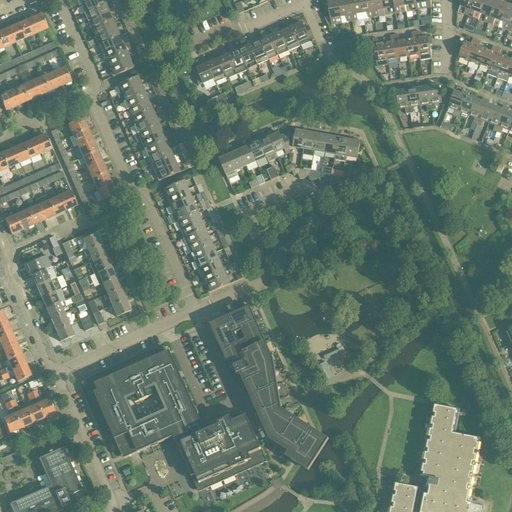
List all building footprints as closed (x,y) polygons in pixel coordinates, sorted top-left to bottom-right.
[(85,14),(107,5),(105,0),(97,0),(82,7),(85,14)] [(353,22),(349,0),(343,0),(339,1),(343,24),(353,22)] [(349,0),(353,22),(364,20),(360,0),(349,0)] [(360,0),(364,20),(375,18),(371,0),(360,0)] [(371,0),(375,18),(385,16),(382,0),(371,0)] [(396,15),(393,0),(382,0),(385,16),(396,15)] [(407,13),(404,0),(393,0),(396,15),(407,13)] [(404,0),(407,13),(417,11),(415,0),(404,0)] [(415,0),(417,11),(432,8),(431,0),(415,0)] [(469,17),(474,0),(462,0),(458,13),(469,17)] [(474,0),(469,17),(479,20),(486,0),(474,0)] [(489,24),(497,0),(486,0),(479,20),(489,24)] [(497,0),(489,24),(499,28),(508,5),(502,3),(502,0),(497,0)] [(343,24),(339,1),(328,3),(330,17),(325,18),(329,26),(343,24)] [(241,3),(235,5),(240,15),(245,13),(241,3)] [(107,5),(85,14),(89,22),(110,12),(107,5)] [(511,6),(508,5),(499,28),(509,32),(511,24),(511,6)] [(110,12),(89,22),(92,30),(114,20),(110,12)] [(41,15),(30,20),(36,34),(47,29),(41,15)] [(30,20),(19,24),(25,38),(36,34),(30,20)] [(96,38),(117,28),(114,20),(92,30),(96,38)] [(293,27),(292,28),(298,44),(300,47),(315,41),(314,37),(309,26),(305,28),(302,23),(293,27)] [(19,24),(8,29),(14,43),(25,38),(19,24)] [(117,28),(96,38),(99,46),(121,36),(117,28)] [(292,28),(281,32),(289,52),(300,47),(298,44),(292,28)] [(8,29),(0,32),(0,39),(3,48),(14,43),(8,29)] [(485,33),(475,30),(474,34),(483,38),(485,33)] [(281,32),(271,37),(279,56),(289,52),(281,32)] [(421,32),(416,33),(420,56),(420,61),(421,61),(432,60),(431,55),(429,44),(428,37),(422,38),(421,32)] [(413,40),(407,41),(409,58),(420,56),(416,33),(412,34),(413,40)] [(121,36),(99,46),(103,54),(124,44),(121,36)] [(391,43),(385,44),(389,66),(399,64),(399,60),(395,36),(391,37),(391,43)] [(399,36),(395,36),(399,60),(409,58),(407,41),(400,42),(399,36)] [(271,37),(260,42),(269,61),(279,56),(271,37)] [(378,39),(373,40),(377,63),(377,67),(389,66),(385,44),(379,45),(378,39)] [(456,56),(456,57),(457,57),(459,58),(459,59),(469,63),(477,41),(473,39),(471,45),(465,42),(464,45),(457,43),(456,42),(456,56)] [(477,41),(469,63),(479,67),(485,50),(480,48),(482,42),(477,41)] [(53,42),(42,47),(45,53),(56,48),(53,42)] [(260,42),(250,46),(258,65),(269,61),(260,42)] [(124,44),(103,54),(106,61),(128,52),(124,44)] [(250,46),(239,51),(248,70),(258,65),(250,46)] [(42,47),(31,52),(34,58),(45,53),(42,47)] [(485,50),(479,67),(489,70),(498,48),(493,47),(491,52),(485,50)] [(489,70),(488,75),(498,79),(506,58),(500,55),(502,50),(498,48),(489,70)] [(57,51),(46,55),(48,61),(59,56),(57,51)] [(239,51),(229,55),(238,75),(249,71),(248,70),(239,51)] [(31,52),(20,57),(23,63),(34,58),(31,52)] [(110,69),(131,60),(128,52),(106,61),(110,69)] [(303,56),(304,59),(307,65),(312,62),(308,54),(303,56)] [(46,55),(35,60),(37,66),(48,61),(46,55)] [(229,55),(218,60),(227,79),(229,78),(230,79),(238,75),(229,55)] [(20,57),(9,62),(12,67),(23,63),(20,57)] [(506,58),(498,79),(508,83),(510,78),(511,71),(511,58),(511,60),(506,58)] [(307,65),(304,59),(298,62),(300,67),(307,65)] [(35,60),(24,65),(26,71),(37,66),(35,60)] [(131,60),(110,69),(113,77),(121,74),(135,68),(131,60)] [(218,60),(208,64),(215,80),(214,80),(216,84),(227,79),(218,60)] [(9,62),(0,65),(0,69),(1,72),(12,67),(9,62)] [(198,71),(193,73),(199,87),(204,84),(204,85),(214,80),(215,80),(208,64),(197,69),(198,71)] [(24,65),(13,70),(16,75),(26,71),(24,65)] [(64,68),(53,73),(60,87),(71,82),(64,68)] [(13,70),(2,75),(5,80),(16,75),(13,70)] [(53,73),(43,78),(49,92),(60,87),(53,73)] [(133,80),(117,87),(121,95),(142,85),(139,77),(133,80)] [(43,78),(32,83),(38,97),(49,92),(43,78)] [(32,83),(21,87),(27,102),(38,97),(32,83)] [(425,88),(418,89),(421,107),(427,106),(428,111),(432,111),(428,84),(424,85),(425,88)] [(432,84),(428,84),(432,111),(436,110),(435,104),(442,103),(440,86),(432,87),(432,84)] [(121,95),(118,96),(121,104),(124,103),(146,93),(142,85),(121,95)] [(13,87),(9,89),(10,92),(16,106),(27,102),(21,87),(14,90),(13,87)] [(410,87),(407,88),(411,114),(415,113),(414,108),(421,107),(418,89),(411,90),(410,87)] [(406,115),(411,114),(407,88),(403,88),(404,91),(396,92),(399,110),(406,109),(406,115)] [(455,92),(449,108),(455,111),(453,116),(457,118),(466,93),(463,91),(462,94),(455,92)] [(10,92),(0,96),(0,99),(5,111),(16,106),(10,92)] [(511,101),(511,95),(504,92),(502,98),(511,101)] [(146,93),(124,103),(128,111),(142,104),(149,101),(146,93)] [(466,93),(457,118),(461,119),(461,118),(467,121),(469,116),(475,100),(469,97),(470,94),(466,93)] [(218,97),(206,102),(209,108),(218,103),(220,103),(224,101),(222,96),(218,97)] [(475,100),(469,116),(475,118),(473,124),(477,125),(487,100),(483,99),(482,102),(475,100)] [(487,100),(477,125),(481,127),(483,121),(489,124),(495,107),(489,105),(490,102),(487,100)] [(142,104),(128,111),(131,119),(153,109),(149,101),(142,104)] [(495,107),(489,124),(495,126),(493,132),(497,133),(507,108),(503,107),(502,110),(495,107)] [(507,108),(497,133),(501,135),(503,129),(510,131),(511,124),(511,113),(509,112),(510,109),(507,108)] [(153,109),(131,119),(135,126),(156,117),(153,109)] [(156,117),(135,126),(138,134),(160,125),(156,117)] [(68,125),(73,136),(87,130),(82,119),(68,125)] [(160,125),(138,134),(142,142),(149,139),(163,133),(160,125)] [(50,133),(55,144),(61,141),(56,130),(50,133)] [(73,136),(78,147),(92,141),(87,130),(73,136)] [(303,150),(306,133),(295,131),(292,148),(303,150)] [(149,139),(142,142),(145,150),(150,148),(167,140),(163,133),(149,139)] [(275,154),(283,150),(285,155),(289,153),(287,133),(280,137),(278,133),(268,138),(277,158),(275,154)] [(313,157),(313,152),(317,134),(306,133),(303,150),(302,155),(313,157)] [(313,152),(324,154),(327,136),(317,134),(313,152)] [(45,135),(34,140),(40,154),(52,149),(45,135)] [(324,154),(335,156),(338,138),(327,136),(324,154)] [(277,158),(268,138),(258,142),(265,158),(268,162),(277,158)] [(345,162),(346,157),(345,157),(348,140),(338,138),(335,156),(334,161),(345,162)] [(34,140),(23,145),(30,159),(40,154),(34,140)] [(150,148),(145,150),(149,158),(170,148),(167,140),(150,148)] [(345,157),(346,157),(356,159),(359,142),(348,140),(345,157)] [(55,144),(60,155),(66,152),(61,141),(55,144)] [(78,147),(83,158),(97,152),(92,141),(78,147)] [(248,146),(255,162),(265,158),(258,142),(248,146)] [(23,145),(13,150),(19,164),(30,159),(23,145)] [(255,162),(248,146),(238,151),(245,167),(255,162)] [(170,148),(149,158),(152,166),(173,156),(170,148)] [(13,150),(2,154),(8,169),(19,164),(13,150)] [(245,167),(238,151),(228,155),(235,171),(245,167)] [(60,155),(65,166),(70,163),(66,152),(60,155)] [(83,158),(87,169),(102,162),(97,152),(83,158)] [(237,176),(235,171),(228,155),(218,160),(227,180),(237,176)] [(173,156),(152,166),(156,173),(177,164),(173,156)] [(87,169),(92,180),(106,173),(102,162),(87,169)] [(65,166),(70,177),(75,174),(70,163),(65,166)] [(58,164),(47,169),(49,174),(60,169),(58,164)] [(177,164),(156,173),(159,182),(167,178),(181,172),(177,164)] [(293,176),(297,175),(296,174),(298,174),(299,169),(296,169),(295,170),(292,164),(288,166),(291,171),(291,172),(293,176)] [(272,173),(274,179),(278,177),(274,167),(270,169),(272,173)] [(47,169),(36,174),(39,179),(49,174),(47,169)] [(272,173),(270,169),(266,170),(270,181),(274,179),(272,173)] [(309,176),(310,171),(299,169),(298,174),(296,174),(297,175),(299,180),(307,176),(309,176)] [(307,176),(310,182),(318,178),(320,178),(321,173),(310,171),(309,176),(307,176)] [(62,172),(50,177),(53,183),(64,178),(62,172)] [(92,180),(97,191),(111,184),(106,173),(92,180)] [(330,180),(331,175),(321,173),(320,178),(318,178),(320,184),(328,181),(330,180)] [(36,174),(25,179),(28,184),(39,179),(36,174)] [(70,177),(74,187),(80,185),(75,174),(70,177)] [(328,181),(331,186),(339,183),(341,182),(342,177),(331,175),(330,180),(328,181)] [(339,183),(342,189),(352,184),(353,177),(342,175),(342,177),(341,182),(339,183)] [(50,177),(40,182),(42,187),(53,183),(50,177)] [(25,179),(15,183),(17,189),(28,184),(25,179)] [(40,182),(29,187),(31,192),(42,187),(40,182)] [(167,199),(188,190),(185,182),(163,191),(167,199)] [(15,183),(4,188),(6,193),(17,189),(15,183)] [(102,202),(115,196),(116,195),(111,184),(97,191),(102,202)] [(74,187),(79,198),(85,196),(80,185),(74,187)] [(29,187),(18,191),(20,197),(31,192),(29,187)] [(188,190),(167,199),(170,207),(191,198),(192,198),(188,190)] [(18,191),(7,196),(9,201),(20,197),(18,191)] [(70,192),(59,197),(65,211),(76,206),(70,192)] [(0,205),(9,201),(7,196),(0,199),(0,205)] [(79,198),(84,209),(90,207),(85,196),(79,198)] [(59,197),(48,202),(55,216),(65,211),(59,197)] [(174,215),(195,205),(192,198),(191,198),(170,207),(174,215)] [(48,202),(37,206),(44,221),(55,216),(48,202)] [(195,205),(174,215),(169,217),(172,225),(177,223),(199,213),(195,205)] [(37,206),(27,211),(33,225),(44,221),(37,206)] [(27,211),(16,216),(22,230),(33,225),(27,211)] [(177,223),(181,230),(202,221),(199,213),(177,223)] [(16,216),(5,221),(11,235),(22,230),(16,216)] [(181,230),(184,238),(205,229),(202,221),(181,230)] [(188,246),(209,237),(205,229),(184,238),(188,246)] [(88,251),(101,245),(96,234),(83,240),(88,251)] [(209,237),(188,246),(191,254),(212,245),(209,237)] [(90,255),(93,262),(106,256),(101,245),(88,251),(84,253),(86,257),(90,255)] [(203,258),(216,253),(212,245),(191,254),(195,262),(203,258)] [(62,255),(58,247),(52,250),(56,257),(62,255)] [(203,258),(195,262),(198,270),(219,261),(216,253),(203,258)] [(46,256),(27,265),(32,276),(44,271),(51,268),(46,256)] [(106,256),(93,262),(89,264),(94,275),(98,273),(111,268),(106,256)] [(219,261),(198,270),(202,278),(223,268),(219,261)] [(44,271),(32,276),(36,287),(49,281),(52,280),(55,279),(56,279),(51,268),(44,271)] [(116,279),(111,268),(98,273),(94,275),(99,286),(103,284),(116,279)] [(223,268),(202,278),(205,286),(226,276),(223,268)] [(230,284),(226,276),(205,286),(209,293),(230,284)] [(49,281),(36,287),(41,298),(54,293),(60,290),(55,279),(52,280),(49,281)] [(86,279),(78,282),(81,287),(88,284),(86,279)] [(116,279),(103,284),(107,295),(120,289),(116,279)] [(112,306),(125,300),(120,289),(107,295),(104,297),(105,301),(109,299),(112,306)] [(54,293),(41,298),(46,309),(59,304),(65,301),(60,290),(54,293)] [(82,301),(79,295),(74,297),(71,298),(74,304),(82,301)] [(125,300),(112,306),(117,317),(130,312),(125,300)] [(88,304),(93,315),(99,312),(94,301),(88,304)] [(59,304),(46,309),(51,320),(64,315),(59,304)] [(86,311),(84,306),(78,309),(80,314),(86,311)] [(229,316),(224,319),(222,319),(214,323),(215,327),(214,327),(215,330),(212,331),(215,336),(227,363),(231,361),(237,375),(239,374),(269,440),(274,444),(283,449),(280,454),(285,456),(289,459),(305,469),(309,463),(312,466),(325,446),(321,444),(325,438),(309,427),(308,427),(305,430),(300,427),(303,424),(303,423),(296,419),(293,423),(288,419),(291,416),(284,411),(283,411),(281,415),(276,412),(279,408),(281,408),(278,391),(277,391),(275,392),(272,387),(276,385),(277,385),(276,376),(275,377),(272,378),(270,372),(274,371),(275,371),(275,370),(275,369),(274,369),(274,370),(272,370),(270,365),(273,364),(274,364),(273,360),(268,348),(268,349),(264,350),(262,345),(265,343),(266,343),(258,326),(258,327),(254,328),(252,323),(255,321),(256,321),(252,313),(248,315),(246,309),(245,309),(238,312),(229,316)] [(99,312),(93,315),(98,326),(104,323),(99,312)] [(64,315),(51,320),(56,331),(69,325),(64,315)] [(89,316),(82,319),(80,320),(85,332),(94,328),(89,316)] [(0,325),(0,338),(11,334),(7,323),(0,325)] [(69,325),(56,331),(61,342),(74,337),(69,325)] [(0,338),(0,341),(4,350),(16,344),(11,334),(0,338)] [(16,344),(4,350),(8,361),(21,355),(16,344)] [(336,347),(322,354),(326,362),(345,352),(343,348),(338,350),(336,347)] [(154,359),(96,385),(101,397),(97,399),(113,434),(112,434),(113,436),(114,439),(115,440),(117,445),(118,445),(122,455),(128,453),(130,456),(129,456),(129,457),(131,456),(137,453),(139,452),(141,452),(151,447),(178,435),(181,443),(177,445),(177,446),(180,453),(188,469),(189,472),(191,478),(192,477),(195,484),(194,484),(195,486),(196,486),(199,491),(208,487),(208,488),(210,487),(210,486),(221,481),(221,482),(223,482),(223,481),(234,476),(234,477),(236,476),(236,475),(247,470),(247,471),(249,470),(249,469),(260,464),(261,465),(263,464),(262,463),(265,462),(263,456),(264,456),(255,436),(254,435),(248,438),(246,434),(253,431),(249,423),(247,418),(246,416),(245,417),(243,418),(241,413),(227,419),(226,419),(222,421),(219,422),(218,422),(220,426),(215,429),(213,425),(212,425),(214,428),(205,432),(203,429),(182,381),(183,381),(182,379),(179,373),(178,371),(171,355),(171,356),(166,358),(165,358),(164,355),(164,354),(162,355),(156,358),(156,357),(154,358),(154,359)] [(13,371),(26,366),(21,355),(8,361),(11,367),(0,371),(0,374),(1,377),(7,374),(13,371)] [(321,383),(334,377),(327,363),(314,369),(321,383)] [(31,377),(26,366),(13,371),(18,382),(31,377)] [(41,379),(28,384),(29,385),(31,389),(44,384),(41,379)] [(35,388),(31,390),(32,393),(35,399),(37,405),(43,419),(55,414),(49,400),(42,403),(35,388)] [(9,417),(3,420),(9,434),(21,429),(15,415),(12,409),(9,403),(4,405),(9,417)] [(37,405),(26,410),(32,424),(43,419),(37,405)] [(482,511),(483,506),(467,503),(469,493),(480,439),(455,434),(460,411),(435,406),(420,477),(427,478),(423,497),(420,511),(482,511)] [(26,410),(15,415),(21,429),(32,424),(26,410)] [(76,505),(72,496),(71,495),(81,491),(63,449),(38,459),(50,487),(9,505),(12,511),(59,511),(62,511),(61,509),(74,503),(75,505),(76,505)] [(0,460),(2,466),(13,461),(11,456),(0,460)] [(392,496),(389,511),(413,511),(416,497),(418,488),(395,483),(392,496)]
